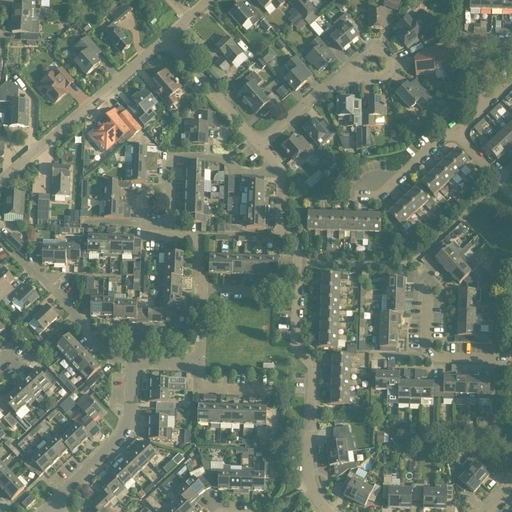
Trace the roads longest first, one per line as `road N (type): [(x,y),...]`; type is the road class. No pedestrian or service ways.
road 1 (residential): [(53,502),(119,438),(135,366),(198,363),(201,288),(296,292)]
road 2 (residential): [(296,292),(297,248),(280,227),(282,172),(166,38)]
road 3 (residential): [(327,511),(307,468),(312,367),(294,346),(296,292)]
road 4 (residential): [(0,183),(166,38)]
road 5 (residential): [(370,188),(387,188),(450,131),(511,194)]
